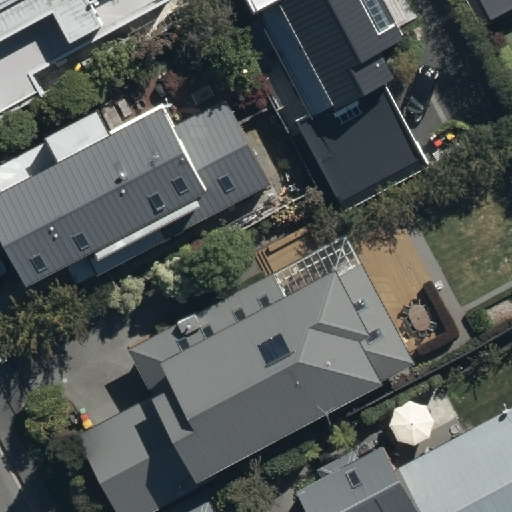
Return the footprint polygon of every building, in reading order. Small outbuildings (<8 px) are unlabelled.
[(0,0),(0,113),(46,89),(33,65),(154,0),(0,0)] [(387,0),(263,0),(323,113),(302,124),(341,197),(425,153),(388,82),(401,75),(387,50),(408,39),(387,0)] [(511,0),(479,0),(487,14),(511,1),(511,0)] [(0,171),(0,223),(22,268),(82,238),(94,262),(167,226),(156,204),(181,191),(194,217),(269,180),(225,90),(172,116),(159,91),(108,116),(97,95),(42,122),(53,145),(0,171)] [(349,209),(112,331),(141,388),(77,421),(84,434),(74,439),(111,511),(227,511),(202,463),(422,350),(349,209)] [(511,511),(511,398),(396,463),(380,433),(295,480),(312,511),(511,511)]
